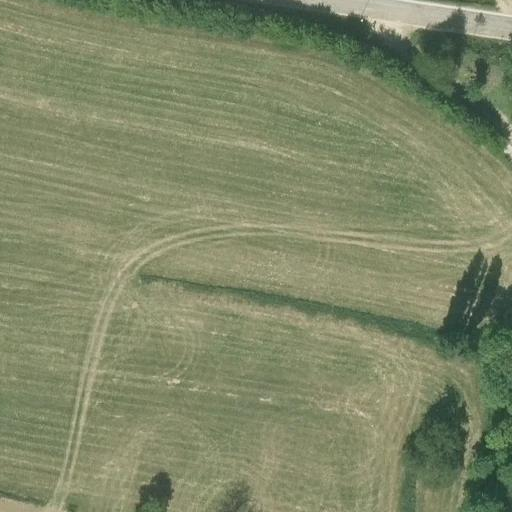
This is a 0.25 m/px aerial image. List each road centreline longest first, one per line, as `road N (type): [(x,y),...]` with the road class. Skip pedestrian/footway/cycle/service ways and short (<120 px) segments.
road 1 (tertiary): [(314,0),(511,28)]
road 2 (track): [(386,9),(400,45),(511,130)]
